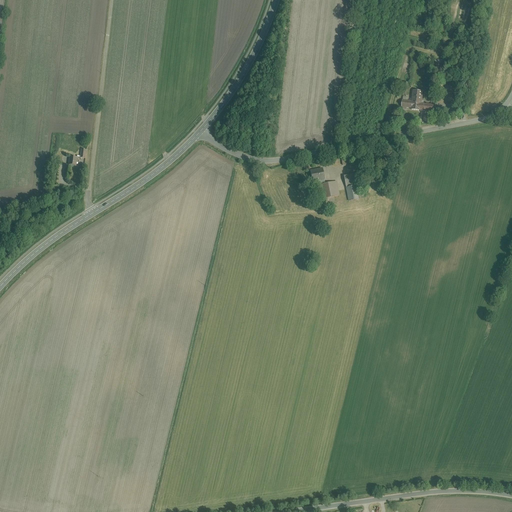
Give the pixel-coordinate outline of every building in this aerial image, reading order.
[(463,87),(458,81),(455,84),(461,90),(463,87)] [(402,97),(401,108),(432,112),(434,102),(423,101),(424,92),(413,90),(412,98),(402,97)] [(79,155),(70,155),(70,164),(82,164),(82,156),(86,156),(86,148),(79,148),(79,155)] [(351,155),(340,157),(342,166),(353,163),(351,155)] [(312,180),(318,179),(322,200),(338,198),(335,177),(327,178),(325,167),(310,169),(312,180)] [(345,178),(347,202),(358,200),(357,186),(364,185),(363,175),(345,178)]
